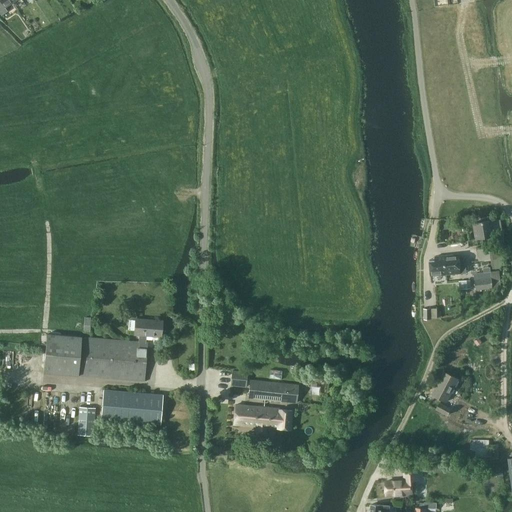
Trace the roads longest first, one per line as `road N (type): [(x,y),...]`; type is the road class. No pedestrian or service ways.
road 1 (unclassified): [(207,511),(200,384),(209,97),(196,44),(168,0)]
road 2 (unclassified): [(511,215),(498,202),(441,192),(412,0)]
road 3 (unclassified): [(509,300),(441,343),(387,455)]
road 4 (track): [(511,440),(503,421),(509,300)]
